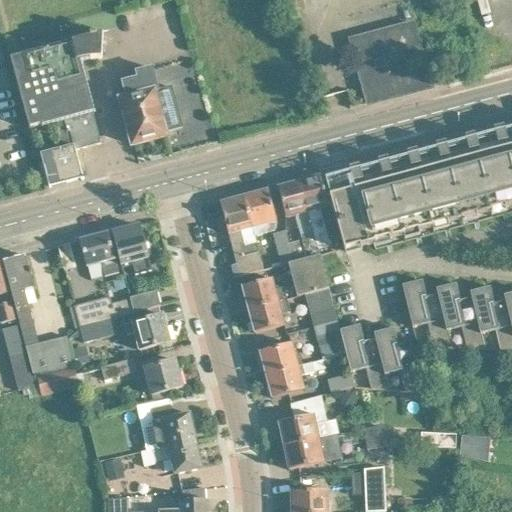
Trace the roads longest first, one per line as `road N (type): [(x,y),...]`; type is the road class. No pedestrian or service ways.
road 1 (tertiary): [(175,184),(511,95)]
road 2 (residential): [(252,511),(234,399),(175,184)]
road 3 (tertiary): [(0,229),(175,184)]
